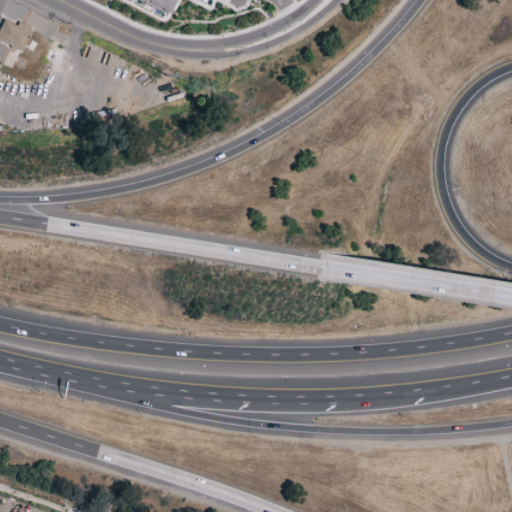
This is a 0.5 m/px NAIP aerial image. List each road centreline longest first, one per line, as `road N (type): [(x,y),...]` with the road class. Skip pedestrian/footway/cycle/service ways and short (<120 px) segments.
road 1 (motorway): [(511,332),(437,346),(263,356),(119,346),(0,325)]
road 2 (motorway): [(422,0),(340,87),(235,154),(117,193),(0,201)]
road 3 (motorway): [(61,376),(247,425),(407,433),(511,422)]
road 4 (motorway): [(317,271),(0,218)]
road 5 (motorway): [(0,420),(268,511)]
road 6 (motorway): [(511,271),(460,238),(438,180),(440,145),(470,90),(511,68)]
road 7 (tertiary): [(47,0),(160,50),(253,44),(297,22)]
road 8 (motorway): [(511,302),(317,271)]
road 9 (motorway): [(171,392),(344,397)]
road 10 (motorway): [(344,397),(511,375)]
